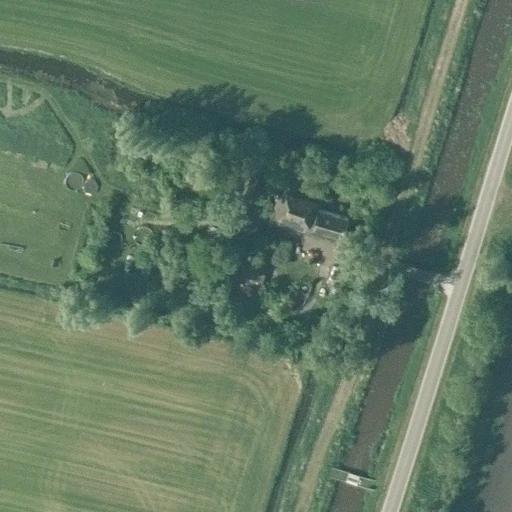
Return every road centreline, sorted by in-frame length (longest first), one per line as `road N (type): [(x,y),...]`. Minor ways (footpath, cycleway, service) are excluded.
road 1 (track): [(458,0),(301,511)]
road 2 (unclassified): [(389,511),(511,119)]
